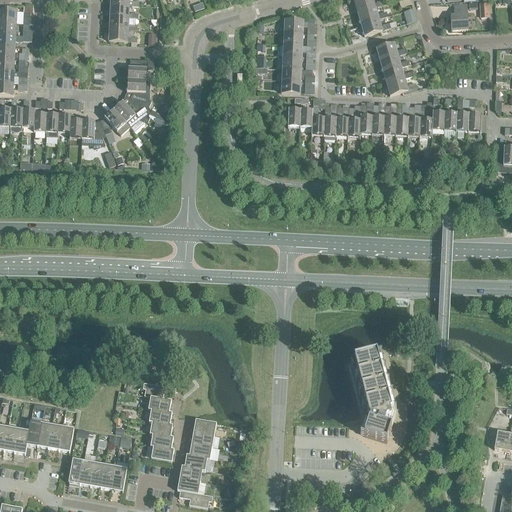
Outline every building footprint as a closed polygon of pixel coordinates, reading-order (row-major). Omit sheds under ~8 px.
[(110,7),(129,8),(128,8),(128,7),(131,7),(131,8),(138,8),(138,3),(131,3),(131,4),(129,4),(128,0),(111,0),(111,7),(110,7)] [(357,14),(357,15),(375,9),(374,9),(373,6),(371,0),(363,0),(354,3),(354,4),(354,3),(358,14),(357,14)] [(487,5),(479,5),(480,19),(488,19),(487,5)] [(454,6),(455,17),(450,17),(451,32),(467,31),(466,6),(454,6)] [(110,19),(128,20),(128,19),(131,19),(131,20),(137,20),(138,15),(131,15),(131,16),(128,16),(128,8),(129,8),(110,7),(111,7),(110,19)] [(360,26),(378,21),(377,17),(375,10),(375,9),(357,15),(358,15),(361,26),(360,26)] [(412,11),(403,14),(406,26),(416,23),(412,11)] [(0,25),(16,26),(16,25),(15,25),(16,14),(17,14),(17,13),(0,12),(0,25)] [(109,31),(128,32),(127,32),(127,31),(130,31),(130,32),(137,32),(137,27),(130,27),(130,28),(127,28),(128,20),(110,19),(110,31),(109,31)] [(378,21),(360,26),(360,27),(361,26),(364,37),(364,38),(382,33),(382,32),(381,32),(380,29),(378,22),(379,21),(378,21)] [(284,35),(303,36),(302,36),(302,24),(303,24),(284,23),(285,23),(284,35)] [(0,37),(15,38),(15,37),(15,26),(16,26),(0,25),(0,37)] [(128,32),(109,31),(110,31),(109,43),(108,43),(127,44),(127,43),(129,43),(129,44),(136,44),(137,39),(130,39),(130,40),(127,39),(127,32),(128,32)] [(283,47),(302,48),(301,48),(302,36),(303,36),(284,35),(284,47),(283,47)] [(0,49),(15,50),(15,49),(14,49),(15,38),(0,37),(0,49)] [(378,51),(376,51),(376,52),(377,52),(380,62),(379,63),(398,58),(406,55),(405,50),(395,53),(394,47),(394,46),(391,47),(378,51)] [(283,59),(301,60),(301,48),(302,48),(283,47),(284,47),(283,59)] [(0,61),(14,62),(14,61),(14,50),(15,50),(0,49),(0,61)] [(398,58),(379,63),(380,63),(383,74),(401,69),(410,67),(408,62),(399,64),(397,58),(398,58)] [(282,71),(301,72),(300,72),(301,60),(283,59),(283,71),(282,71)] [(0,73),(14,74),(14,73),(13,73),(14,62),(0,61),(0,73)] [(127,81),(127,82),(146,83),(146,82),(145,82),(146,71),(147,71),(161,71),(161,63),(146,62),(129,61),(129,69),(128,69),(128,70),(128,81),(127,81)] [(401,69),(383,74),(383,75),(387,86),(386,86),(404,81),(413,78),(411,73),(402,76),(400,70),(401,70),(401,69)] [(281,83),(300,84),(300,83),(300,72),(301,72),(282,71),(283,71),(282,83),(281,83)] [(0,85),(13,86),(13,85),(13,79),(25,79),(25,74),(14,74),(0,73),(0,85)] [(404,81),(386,86),(387,86),(390,97),(389,97),(389,98),(401,94),(402,97),(417,93),(416,90),(415,85),(406,88),(404,81)] [(127,94),(125,99),(148,110),(149,110),(148,109),(151,103),(149,102),(150,84),(150,83),(146,83),(127,82),(128,82),(127,93),(127,94)] [(300,84),(281,83),(282,83),(282,95),(281,95),(300,96),(300,95),(299,95),(300,84)] [(13,86),(0,85),(0,97),(13,98),(13,97),(12,97),(12,86),(13,86)] [(113,111),(129,129),(139,121),(142,123),(148,110),(125,99),(122,103),(122,104),(114,112),(113,111)] [(10,130),(11,111),(10,111),(3,111),(3,108),(4,108),(4,102),(0,101),(0,128),(10,129),(10,130)] [(22,130),(23,111),(22,111),(22,112),(15,112),(15,109),(16,109),(16,102),(11,102),(11,109),(11,112),(11,111),(10,130),(10,129),(22,130)] [(22,130),(34,130),(35,116),(35,112),(34,112),(34,113),(27,112),(27,109),(28,110),(28,103),(23,102),(23,109),(23,112),(23,111),(22,130)] [(167,108),(163,117),(168,119),(172,110),(167,108)] [(129,129),(113,111),(113,112),(105,120),(105,119),(104,120),(120,138),(129,129)] [(299,130),(300,130),(300,111),(300,112),(289,112),(289,111),(288,111),(287,130),(288,130),(288,129),(299,130)] [(300,130),(311,130),(312,130),(312,120),(313,112),(312,112),(312,113),(301,112),(300,111),(300,130)] [(151,112),(148,118),(154,123),(157,115),(151,112)] [(432,132),(443,133),(443,134),(444,134),(445,115),(444,115),(433,115),(433,114),(432,114),(432,122),(432,132)] [(157,115),(154,123),(161,126),(161,133),(169,133),(170,120),(157,115)] [(445,115),(444,134),(444,139),(455,140),(455,134),(456,134),(456,115),(456,116),(445,115)] [(456,115),(456,134),(467,134),(467,135),(468,135),(468,116),(468,117),(462,116),(457,116),(457,115),(456,115)] [(44,135),(46,135),(47,116),(46,116),(46,117),(35,116),(34,130),(33,134),(35,134),(36,136),(44,136),(44,135)] [(57,135),(58,135),(59,117),(58,116),(58,117),(47,117),(47,116),(46,135),(46,134),(57,135)] [(468,116),(468,135),(468,134),(479,135),(480,135),(481,116),(480,116),(480,117),(469,117),(469,116),(468,116)] [(58,135),(69,135),(70,135),(70,123),(71,123),(71,117),(70,117),(70,118),(59,117),(58,135)] [(360,118),(360,122),(359,136),(360,136),(371,137),(372,118),(372,119),(361,119),(361,118),(360,118)] [(373,119),(372,118),(371,137),(372,137),(383,137),(383,138),(384,119),(384,120),(378,119),(372,119),(373,119)] [(384,119),(383,138),(384,138),(384,137),(395,138),(395,139),(396,120),(390,120),(384,120),(384,119)] [(323,139),(324,120),(312,120),(312,130),(311,130),(311,138),(312,138),(323,138),(323,139)] [(335,139),(336,120),(336,121),(324,121),(324,120),(323,139),(324,139),(324,138),(335,139)] [(347,140),(348,121),(348,122),(336,121),(336,120),(335,139),(336,139),(347,139),(347,140)] [(396,120),(395,139),(396,139),(396,138),(407,138),(407,139),(408,120),(408,121),(396,120)] [(408,120),(407,139),(408,139),(419,139),(419,140),(420,121),(408,121),(408,120)] [(348,121),(347,140),(348,140),(348,139),(359,140),(360,136),(359,136),(360,122),(348,122),(348,121)] [(420,121),(419,140),(420,140),(420,139),(431,140),(432,140),(432,132),(432,122),(420,121)] [(81,141),(82,122),(82,123),(71,123),(70,123),(70,135),(69,135),(69,141),(70,141),(70,140),(81,141)] [(82,122),(81,141),(81,148),(82,148),(82,147),(93,147),(94,151),(104,147),(104,148),(105,148),(99,133),(94,134),(95,123),(94,123),(94,124),(83,123),(82,122)] [(511,149),(504,150),(504,149),(503,149),(503,150),(498,149),(497,149),(496,168),(496,169),(497,170),(498,171),(499,172),(500,173),(501,173),(511,173),(511,149)] [(121,158),(115,160),(117,167),(123,165),(121,158)] [(113,159),(106,162),(109,170),(115,167),(113,159)] [(368,423),(364,438),(386,445),(391,430),(384,428),(386,421),(391,419),(389,414),(391,413),(376,356),(354,362),(368,419),(369,419),(369,423),(368,423)] [(144,398),(150,399),(162,401),(163,396),(174,398),(176,391),(143,386),(142,391),(143,391),(145,391),(144,398)] [(148,412),(151,412),(169,415),(170,406),(167,406),(168,402),(162,401),(150,399),(151,400),(149,411),(148,411),(148,412)] [(149,424),(152,425),(152,424),(169,427),(171,419),(168,418),(169,415),(151,412),(149,423),(148,423),(148,424),(149,424)] [(194,426),(193,434),(214,438),(213,438),(215,426),(216,426),(198,422),(197,426),(194,426)] [(30,423),(28,434),(29,434),(26,446),(27,446),(37,448),(37,449),(41,425),(41,426),(30,424),(31,423),(30,423)] [(149,436),(153,437),(170,440),(171,431),(169,430),(169,427),(152,424),(152,425),(150,436),(149,436)] [(41,425),(37,449),(37,448),(47,450),(47,451),(52,427),(51,427),(51,428),(41,426),(41,425)] [(52,427),(47,451),(48,451),(48,450),(58,452),(58,453),(62,429),(62,430),(52,428),(52,427)] [(14,455),(18,431),(18,432),(7,430),(8,429),(7,429),(3,453),(4,452),(14,454),(14,455)] [(63,429),(62,429),(58,453),(58,452),(69,454),(69,455),(73,431),(73,430),(73,432),(62,430),(63,429)] [(18,431),(14,455),(14,454),(24,456),(24,457),(25,457),(26,450),(27,446),(26,446),(29,434),(28,434),(24,433),(18,432),(18,431)] [(77,432),(76,439),(87,441),(88,434),(77,432)] [(192,437),(191,446),(212,450),(211,449),(213,438),(214,438),(193,434),(193,435),(196,435),(195,438),(192,437)] [(494,451),(507,453),(510,436),(497,434),(494,451)] [(150,449),(153,449),(154,449),(171,452),(172,443),(169,443),(170,440),(153,437),(151,448),(150,448),(150,449)] [(110,438),(108,445),(118,447),(118,446),(119,439),(110,438)] [(119,447),(130,449),(131,442),(121,440),(119,447)] [(190,449),(189,458),(206,461),(209,462),(210,462),(210,461),(209,461),(211,450),(212,450),(191,446),(191,447),(194,447),(193,450),(190,449)] [(154,449),(153,449),(151,460),(150,460),(150,461),(151,461),(171,465),(173,456),(170,455),(171,452),(154,449)] [(185,461),(184,469),(201,472),(201,473),(204,473),(205,473),(204,473),(206,461),(189,458),(188,461),(185,461)] [(79,487),(83,463),(83,464),(73,462),(73,461),(72,461),(68,485),(69,485),(69,484),(79,486),(79,487)] [(90,489),(94,465),(94,466),(83,464),(84,463),(83,463),(79,487),(79,486),(90,488),(90,489)] [(100,491),(105,466),(104,468),(94,466),(94,465),(90,489),(90,488),(101,490),(100,491)] [(111,493),(115,468),(115,469),(105,468),(105,466),(100,491),(101,491),(101,490),(111,492),(111,493)] [(115,468),(111,493),(111,492),(122,494),(122,495),(122,494),(126,471),(126,470),(126,471),(115,469),(115,468)] [(181,472),(179,481),(200,484),(199,484),(201,473),(201,472),(184,469),(183,472),(181,472)] [(180,490),(180,493),(197,496),(199,484),(200,484),(179,481),(177,489),(180,490)] [(197,496),(180,493),(178,500),(179,500),(190,501),(189,507),(207,511),(207,510),(208,503),(211,504),(210,504),(211,504),(212,499),(198,496),(197,496)]
